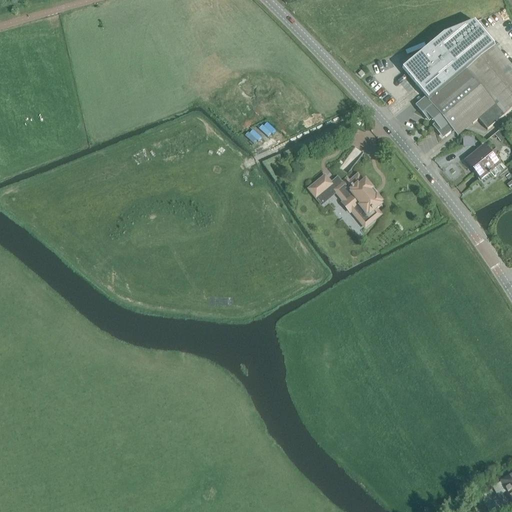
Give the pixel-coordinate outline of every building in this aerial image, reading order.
[(475,22),(443,35),(404,68),(427,96),(435,89),(439,94),(466,71),(495,46),(475,22)] [(427,96),(418,104),(435,124),(445,137),(452,131),(467,118),(472,124),(478,120),(487,130),(511,109),(511,66),(495,46),(466,71),(439,94),(435,89),(427,96)] [(495,134),(501,141),(505,138),(500,131),(495,134)] [(484,146),(465,161),(481,180),(500,165),(484,146)] [(338,184),(331,175),(315,189),(322,197),(338,184)] [(342,204),(350,213),(351,212),(365,228),(381,216),(376,210),(381,205),(380,204),(382,203),(377,197),(375,198),(370,192),(372,190),(366,182),(363,183),(358,177),(349,184),(347,181),(334,191),(344,202),(342,204)] [(506,492),(511,501),(511,474),(500,481),(501,483),(493,487),(498,497),(506,492)]
